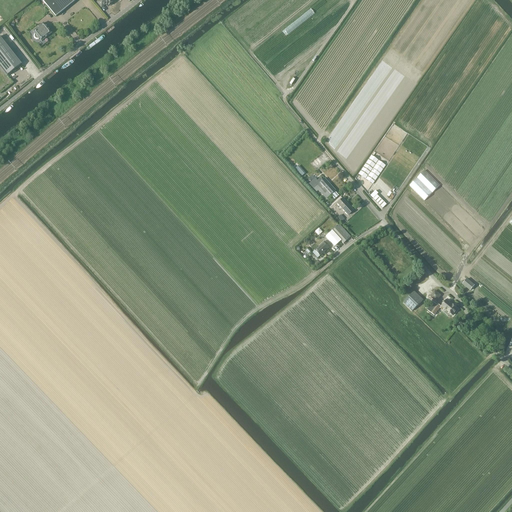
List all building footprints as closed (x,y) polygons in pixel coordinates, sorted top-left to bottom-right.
[(44,0),(43,1),(56,17),(76,0),(44,0)] [(33,31),(35,35),(35,36),(35,37),(35,38),(36,39),(37,39),(38,39),(39,39),(41,42),(52,33),(43,23),(33,31)] [(0,67),(2,70),(7,76),(13,71),(14,72),(16,71),(16,69),(21,64),(0,37),(0,67)] [(358,174),(373,184),(385,165),(371,156),(358,174)] [(295,168),(301,176),(305,173),(299,165),(295,168)] [(317,181),(313,184),(318,191),(326,199),(330,195),(334,199),(338,196),(335,191),(335,190),(324,179),(323,180),(320,178),(317,181)] [(373,199),(383,208),(386,204),(376,195),(373,199)] [(337,203),(348,215),(353,210),(342,199),(337,203)] [(330,233),(326,237),(332,244),(334,246),(335,245),(340,240),(343,243),(350,237),(339,225),(332,231),(330,233)] [(323,243),(315,250),(320,256),(328,248),(326,246),(327,245),(327,244),(325,241),(323,243)] [(463,284),(470,290),(474,285),(467,279),(463,284)] [(430,296),(436,301),(441,295),(435,290),(430,296)] [(403,303),(412,312),(423,300),(414,291),(403,303)] [(444,303),(442,306),(452,315),(457,309),(451,304),(449,303),(449,302),(448,302),(447,301),(447,300),(446,301),(445,300),(443,302),(444,303)] [(433,302),(427,310),(435,315),(441,306),(438,304),(437,305),(433,302)]
